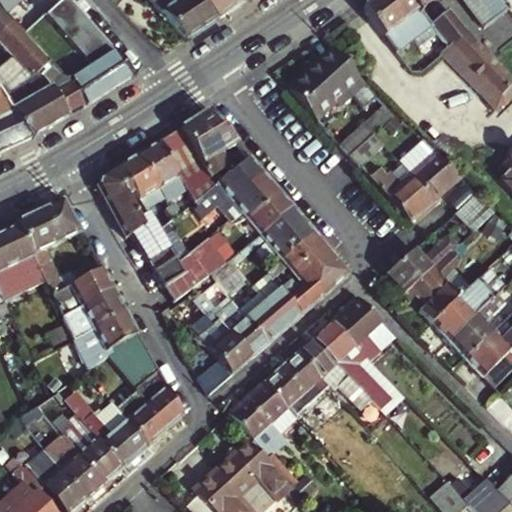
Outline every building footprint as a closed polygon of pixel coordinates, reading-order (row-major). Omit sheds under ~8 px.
[(0,0),(0,9),(4,14),(19,0),(0,0)] [(93,68),(69,83),(84,109),(133,77),(116,51),(69,0),(61,0),(51,10),(93,68)] [(149,0),(185,40),(217,18),(200,0),(149,0)] [(200,0),(217,18),(242,1),(240,0),(200,0)] [(428,23),(419,13),(408,0),(376,0),(363,11),(397,54),(426,32),(432,39),(436,36),(450,52),(442,59),(496,113),(500,109),(505,114),(511,106),(511,79),(493,60),(449,13),(441,19),(431,28),(428,23)] [(434,1),(433,0),(408,0),(419,13),(434,1)] [(419,13),(428,23),(438,16),(441,19),(449,13),(439,0),(435,0),(434,1),(419,13)] [(433,0),(434,1),(435,0),(479,0),(498,19),(507,10),(497,0),(433,0)] [(0,85),(0,97),(32,139),(47,130),(84,109),(69,83),(12,23),(4,14),(0,9),(0,46),(22,71),(0,85)] [(511,18),(507,14),(503,17),(511,25),(511,18)] [(287,92),(311,117),(339,92),(346,99),(353,93),(362,103),(373,93),(333,52),(287,92)] [(0,153),(32,139),(0,97),(0,153)] [(158,144),(178,178),(194,203),(216,184),(232,172),(222,153),(236,145),(208,113),(158,144)] [(374,120),(341,150),(351,160),(373,139),(383,130),(374,120)] [(423,169),(411,179),(434,203),(460,180),(404,125),(399,120),(391,127),(419,156),(414,160),(423,169)] [(360,170),(361,172),(384,150),(373,139),(351,160),(360,170)] [(159,189),(178,178),(158,144),(139,155),(159,189)] [(139,201),(159,189),(139,155),(119,167),(134,192),(139,201)] [(216,184),(194,203),(205,216),(226,198),(246,221),(263,206),(247,188),(262,175),(258,170),(248,159),(232,172),(216,184)] [(402,169),(392,159),(384,166),(394,176),(402,169)] [(134,192),(119,167),(99,179),(96,188),(125,240),(130,236),(153,273),(175,259),(158,232),(155,227),(146,233),(125,197),(134,192)] [(434,203),(411,179),(401,188),(395,180),(389,185),(375,169),(366,177),(393,206),(410,224),(434,203)] [(292,209),(262,175),(247,188),(263,206),(246,221),(260,237),(292,209)] [(459,213),(477,197),(468,188),(451,204),(459,213)] [(476,232),(494,215),(488,208),(477,197),(459,213),(476,232)] [(44,253),(82,233),(63,200),(15,222),(16,225),(44,283),(52,298),(102,270),(95,257),(59,277),(50,259),(48,261),(44,253)] [(169,207),(172,212),(178,209),(175,204),(169,207)] [(281,262),(313,234),(292,209),(260,237),(235,259),(246,271),(270,250),(281,262)] [(212,226),(216,231),(230,220),(225,214),(212,226)] [(230,220),(216,231),(222,237),(235,225),(234,225),(230,220)] [(0,229),(0,232),(16,225),(15,222),(0,229)] [(16,225),(0,232),(0,299),(2,304),(44,283),(16,225)] [(158,232),(175,259),(178,263),(187,255),(167,225),(158,232)] [(308,273),(311,277),(334,258),(313,234),(281,262),(291,274),(295,278),(298,282),(308,273)] [(422,263),(413,253),(386,278),(404,297),(453,252),(459,246),(450,237),(422,263)] [(178,263),(185,274),(163,288),(175,304),(194,290),(210,278),(226,266),(206,239),(187,255),(178,263)] [(460,260),(453,252),(404,297),(411,304),(419,296),(427,305),(419,312),(432,326),(460,299),(447,285),(458,275),(451,268),(460,260)] [(311,277),(326,294),(349,275),(334,258),(311,277)] [(153,273),(163,288),(185,274),(178,263),(175,259),(153,273)] [(281,262),(270,271),(281,283),(291,274),(281,262)] [(210,278),(218,288),(236,273),(232,268),(228,264),(226,266),(210,278)] [(102,270),(52,298),(56,307),(73,298),(80,309),(113,291),(102,270)] [(280,291),(301,316),(326,294),(311,277),(308,273),(298,282),(294,285),(291,281),(280,291)] [(271,281),(237,310),(267,345),(301,316),(280,291),(271,281)] [(486,291),(477,283),(460,299),(432,326),(450,344),(500,295),(495,290),(491,294),(488,290),(486,291)] [(113,291),(80,309),(62,319),(72,342),(125,312),(113,291)] [(502,292),(500,295),(450,344),(467,362),(495,334),(487,327),(508,307),(504,302),(508,298),(502,292)] [(213,311),(211,313),(251,359),(267,345),(237,310),(232,315),(226,308),(222,312),(206,293),(200,297),(213,311)] [(213,311),(200,297),(191,303),(205,318),(211,313),(213,311)] [(349,342),(362,356),(368,362),(380,351),(367,336),(380,325),(358,300),(331,323),(349,342)] [(104,353),(111,349),(138,335),(133,326),(125,312),(72,342),(79,355),(99,344),(104,353)] [(218,361),(197,381),(208,395),(230,376),(231,377),(251,359),(211,313),(205,318),(191,330),(218,361)] [(511,317),(495,334),(467,362),(494,390),(511,372),(511,351),(510,350),(511,348),(511,317)] [(350,368),(362,356),(349,342),(331,323),(312,340),(333,362),(370,402),(379,411),(385,405),(350,368)] [(359,412),(370,402),(333,362),(312,340),(297,354),(320,379),(332,392),(337,388),(359,412)] [(297,354),(263,385),(286,410),(320,379),(297,354)] [(159,391),(125,421),(149,447),(182,418),(183,417),(151,359),(129,372),(136,385),(151,377),(159,391)] [(263,385),(228,415),(251,441),(286,410),(263,385)] [(339,412),(346,407),(337,397),(331,403),(339,412)] [(66,408),(79,423),(121,471),(149,447),(125,421),(109,435),(94,419),(76,399),(66,408)] [(111,404),(94,419),(109,435),(125,421),(111,404)] [(79,423),(62,438),(104,486),(111,479),(121,471),(79,423)] [(62,438),(45,454),(86,501),(104,486),(62,438)] [(254,488),(270,505),(274,510),(292,493),(246,444),(192,493),(210,511),(242,511),(235,504),(254,488)] [(73,511),(86,501),(45,454),(26,470),(62,511),(73,511)] [(41,490),(14,459),(6,466),(28,490),(14,502),(20,508),(15,511),(55,511),(38,492),(41,490)] [(511,507),(511,475),(497,491),(511,507)] [(511,511),(511,508),(485,481),(464,501),(467,504),(474,511),(511,511)] [(458,511),(467,504),(464,501),(446,482),(428,498),(440,511),(458,511)] [(242,511),(263,511),(270,505),(254,488),(235,504),(242,511)]
